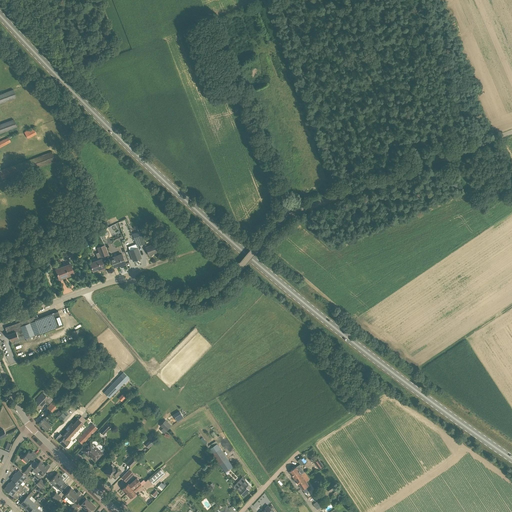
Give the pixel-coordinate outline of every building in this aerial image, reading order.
[(0,103),(17,97),(14,89),(0,94),(0,103)] [(72,114),(66,117),(64,118),(66,124),(75,119),(72,114)] [(0,133),(17,128),(14,120),(0,124),(0,133)] [(36,133),(34,129),(32,127),(24,132),(28,138),(36,133)] [(0,147),(10,141),(8,137),(0,141),(0,147)] [(55,161),(52,152),(0,170),(0,173),(2,179),(21,172),(21,174),(55,161)] [(106,229),(99,232),(101,237),(108,234),(106,229)] [(158,243),(157,240),(151,242),(152,245),(146,247),(149,255),(161,251),(158,243)] [(99,247),(97,248),(101,257),(108,254),(104,245),(99,247)] [(137,248),(129,251),(133,261),(141,258),(137,248)] [(115,257),(110,258),(113,267),(120,264),(120,266),(125,264),(123,257),(115,259),(115,257)] [(102,259),(90,263),(93,271),(100,269),(101,270),(105,269),(102,259)] [(70,264),(55,269),(59,279),(67,276),(67,277),(74,274),(70,264)] [(35,338),(34,335),(40,333),(40,334),(63,325),(58,311),(35,320),(34,317),(5,328),(8,334),(10,341),(14,339),(15,342),(26,338),(27,341),(35,338)] [(33,367),(25,371),(27,375),(26,375),(27,379),(28,379),(30,383),(38,378),(37,375),(43,372),(41,367),(34,370),(33,367)] [(120,375),(103,393),(109,398),(129,377),(125,373),(122,377),(120,375)] [(53,399),(48,395),(47,397),(42,392),(37,397),(38,398),(34,403),(40,409),(45,403),(47,405),(53,399)] [(56,400),(55,399),(47,408),(51,411),(59,402),(56,400)] [(177,422),(184,418),(181,413),(174,417),(177,422)] [(51,424),(44,417),(38,423),(46,430),(51,424)] [(83,423),(78,419),(73,424),(71,423),(68,426),(70,428),(67,431),(73,435),(83,423)] [(165,420),(163,423),(169,428),(172,425),(165,420)] [(110,427),(106,424),(99,431),(103,435),(110,427)] [(91,425),(86,430),(91,435),(96,430),(91,425)] [(62,436),(60,434),(56,439),(64,447),(70,441),(68,440),(73,435),(67,431),(62,436)] [(150,440),(145,445),(148,449),(153,444),(150,440)] [(90,441),(81,450),(84,452),(86,455),(87,453),(91,457),(90,457),(91,458),(92,458),(95,461),(102,453),(90,441)] [(31,452),(31,453),(28,451),(22,458),(26,462),(30,458),(32,460),(37,455),(34,452),(33,453),(31,452)] [(222,451),(215,456),(219,463),(220,465),(225,472),(233,467),(225,455),(222,451)] [(137,460),(133,456),(126,464),(130,468),(137,460)] [(214,461),(211,458),(205,463),(209,466),(214,461)] [(319,459),(314,462),(319,469),(324,466),(319,459)] [(44,464),(40,461),(39,462),(32,471),(36,474),(44,464)] [(115,466),(112,463),(107,468),(107,469),(104,472),(108,476),(110,474),(112,476),(115,478),(121,471),(115,466)] [(36,474),(34,476),(38,480),(42,475),(48,468),(44,464),(36,474)] [(32,468),(30,465),(23,472),(26,475),(32,468)] [(295,479),(304,472),(299,465),(290,471),(295,479)] [(129,469),(121,477),(126,481),(133,473),(129,469)] [(164,474),(161,469),(149,479),(153,484),(164,474)] [(15,474),(22,481),(24,479),(28,482),(30,480),(19,470),(15,474)] [(306,482),(309,480),(310,479),(305,472),(304,472),(295,479),(300,486),(302,490),(303,490),(305,493),(311,489),(308,485),(309,485),(306,482)] [(57,473),(50,481),(54,484),(61,477),(61,476),(57,473)] [(22,481),(15,474),(11,479),(12,480),(23,490),(22,489),(24,487),(20,484),(22,481)] [(67,485),(64,481),(62,479),(61,477),(54,484),(53,485),(57,489),(61,492),(67,485)] [(137,478),(129,485),(128,484),(122,489),(127,494),(134,488),(141,482),(137,478)] [(8,485),(16,491),(19,494),(21,492),(23,490),(12,480),(8,485)] [(142,485),(146,482),(143,480),(141,482),(134,488),(127,494),(130,498),(136,493),(135,492),(142,485)] [(252,487),(245,480),(236,489),(243,496),(252,487)] [(8,485),(4,489),(15,499),(17,497),(14,494),(16,491),(8,485)] [(75,491),(71,487),(65,495),(66,496),(64,499),(67,501),(69,498),(75,491)] [(79,494),(75,491),(69,498),(73,502),(79,494)] [(31,500),(29,498),(32,495),(30,493),(20,504),(25,508),(31,500)] [(157,502),(149,510),(151,511),(156,511),(157,511),(161,511),(170,502),(166,499),(163,501),(160,498),(157,502)] [(325,504),(322,498),(314,504),(317,509),(325,504)] [(31,500),(25,508),(29,511),(38,502),(39,501),(37,499),(34,502),(31,500)] [(90,511),(95,507),(92,503),(91,504),(86,499),(80,505),(85,509),(82,511),(90,511)] [(37,507),(40,504),(38,502),(29,511),(28,511),(37,511),(39,510),(37,507)]
